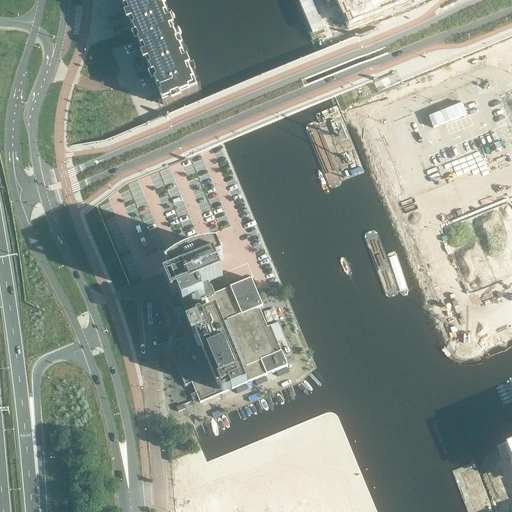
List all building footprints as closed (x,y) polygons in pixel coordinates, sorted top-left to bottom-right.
[(181,50),(170,23),(170,22),(169,22),(168,19),(166,14),(162,5),(163,5),(161,1),(160,0),(120,0),(121,2),(123,6),(127,15),(126,15),(128,20),(132,28),(132,29),(134,33),(146,63),(147,64),(148,66),(148,67),(150,72),(154,81),(153,81),(155,85),(156,85),(159,94),(161,98),(162,102),(163,103),(164,105),(166,104),(167,104),(167,103),(170,102),(175,100),(181,98),(186,95),(186,96),(191,94),(191,93),(195,92),(196,92),(196,91),(198,91),(197,89),(197,88),(197,87),(196,87),(195,84),(194,81),(193,80),(190,71),(188,66),(184,58),(184,57),(182,53),(181,50)] [(338,0),(350,28),(415,1),(414,0),(338,0)] [(268,327),(260,309),(263,307),(252,280),(215,295),(212,287),(211,287),(209,283),(223,277),(219,267),(218,263),(224,261),(221,253),(219,249),(220,248),(215,248),(212,248),(209,249),(206,249),(202,250),(199,250),(194,252),(192,253),(187,254),(185,256),(180,258),(178,259),(174,262),(172,263),(169,265),(167,267),(169,270),(169,269),(169,271),(170,273),(172,276),(165,279),(167,284),(169,288),(173,297),(179,295),(182,300),(180,300),(184,308),(183,308),(182,308),(182,309),(181,310),(181,311),(181,312),(181,313),(182,313),(182,314),(183,314),(184,315),(185,315),(186,315),(188,319),(189,318),(190,321),(187,322),(189,326),(183,329),(186,338),(184,338),(174,342),(179,355),(172,358),(185,387),(190,385),(190,384),(192,383),(200,403),(256,380),(258,386),(270,381),(268,375),(288,367),(284,357),(292,354),(279,322),(268,327)] [(492,334),(511,322),(511,255),(502,256),(507,265),(488,264),(479,292),(462,292),(481,298),(481,300),(498,300),(488,310),(492,316),(500,316),(500,323),(498,325),(495,320),(487,324),(492,334)] [(266,321),(278,319),(276,308),(264,311),(266,321)] [(372,511),(366,493),(311,511),(294,511),(276,460),(172,496),(177,511),(181,511),(182,511),(181,511),(372,511)] [(476,499),(481,511),(491,511),(485,496),(479,481),(471,485),(476,499)] [(326,503),(327,506),(346,499),(344,495),(326,503)]
